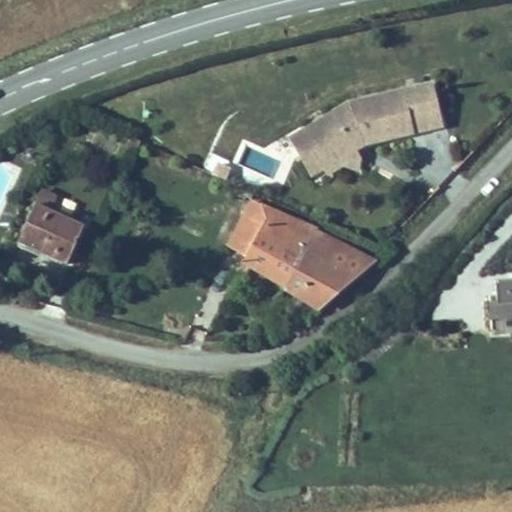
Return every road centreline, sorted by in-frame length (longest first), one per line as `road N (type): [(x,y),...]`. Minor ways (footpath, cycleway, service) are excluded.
road 1 (residential): [(0,313),(137,356),(259,358),(351,310),(511,150)]
road 2 (tertiary): [(0,99),(120,49),(289,0)]
